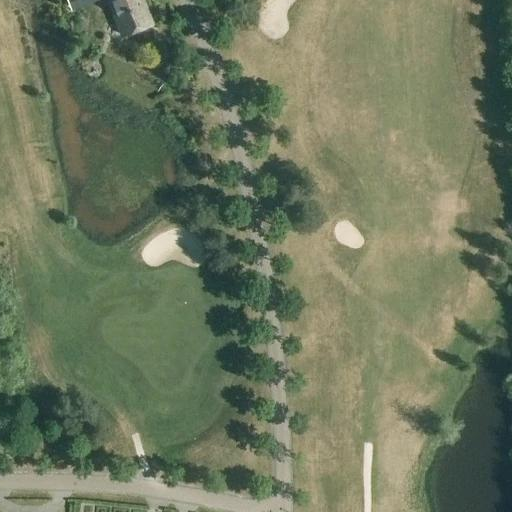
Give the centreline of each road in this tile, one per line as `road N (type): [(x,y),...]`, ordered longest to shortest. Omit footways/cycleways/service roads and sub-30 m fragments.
road 1 (residential): [(285,511),(272,316),(238,138),(187,0)]
road 2 (residential): [(0,481),(120,483),(271,511)]
